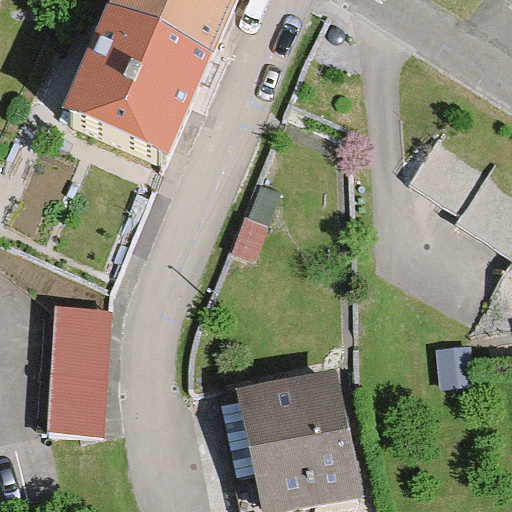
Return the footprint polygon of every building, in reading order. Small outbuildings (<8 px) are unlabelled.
[(26,0),(15,46),(86,64),(102,0),(26,0)] [(116,0),(109,17),(215,64),(242,0),(116,0)] [(215,64),(109,17),(65,118),(170,164),(215,64)] [(511,191),(485,175),(454,223),(509,258),(511,254),(511,191)] [(110,318),(52,316),(47,436),(105,438),(110,318)] [(336,376),(229,398),(252,511),(361,511),(364,511),(336,376)]
